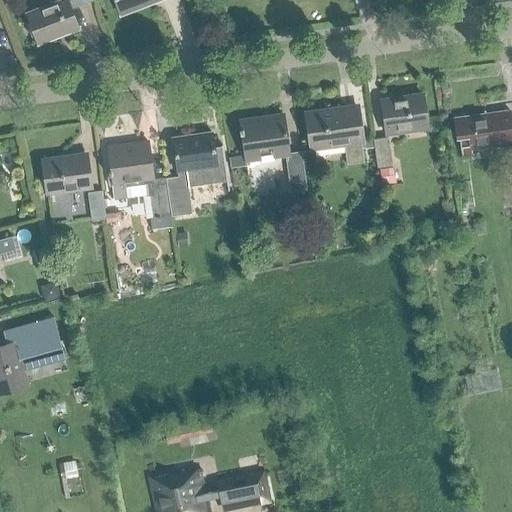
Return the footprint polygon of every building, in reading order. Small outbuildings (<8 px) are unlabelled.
[(38,45),(78,30),(70,9),(93,1),(92,0),(61,0),(26,13),(38,45)] [(114,0),(119,13),(154,0),(114,0)] [(381,100),(385,133),(426,128),(421,95),(381,100)] [(362,162),(354,104),(307,110),(313,150),(344,146),(347,164),(362,162)] [(454,118),(457,137),(459,155),(470,154),(470,148),(511,141),(511,131),(509,110),(454,118)] [(272,157),(285,155),(290,192),(305,189),(300,152),(288,154),(283,115),(240,120),(245,160),(260,158),(259,156),(272,154),(272,157)] [(211,132),(172,138),(178,178),(167,179),(172,213),(192,209),(188,184),(227,180),(221,142),(213,143),(211,132)] [(374,140),(378,168),(391,166),(388,138),(374,140)] [(147,142),(107,147),(115,200),(143,196),(146,219),(151,218),(152,229),(171,227),(164,179),(153,180),(147,142)] [(43,155),(48,194),(88,189),(84,151),(43,155)] [(392,169),(381,170),(383,186),(394,184),(392,169)] [(87,194),(91,221),(105,219),(101,192),(87,194)] [(120,213),(105,215),(106,224),(121,223),(120,213)] [(187,234),(177,235),(179,248),(189,247),(187,234)] [(0,254),(13,251),(9,236),(0,239),(0,254)] [(0,348),(0,390),(30,382),(23,357),(46,351),(37,321),(2,331),(7,346),(0,348)] [(167,444),(179,441),(176,429),(165,432),(167,444)] [(300,479),(309,477),(307,467),(298,469),(300,479)] [(206,493),(200,470),(175,476),(174,473),(149,478),(156,511),(208,511),(210,511),(207,500),(219,497),(218,491),(206,493)] [(244,480),(231,483),(231,482),(230,482),(230,483),(217,485),(218,491),(219,497),(222,509),(249,503),(249,504),(250,504),(250,503),(265,500),(265,501),(265,500),(263,489),(263,488),(262,488),(260,477),(261,477),(260,476),(260,477),(245,480),(245,479),(244,480)]
